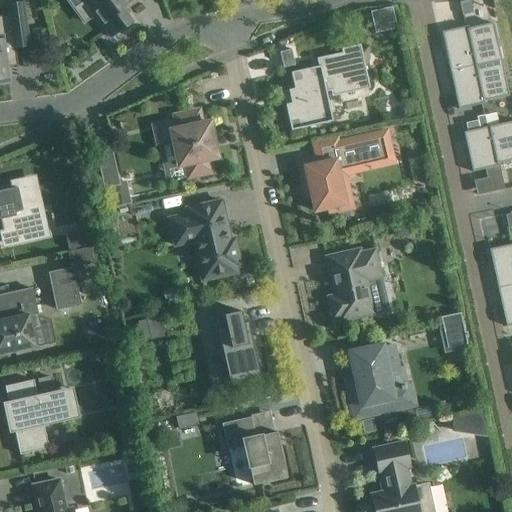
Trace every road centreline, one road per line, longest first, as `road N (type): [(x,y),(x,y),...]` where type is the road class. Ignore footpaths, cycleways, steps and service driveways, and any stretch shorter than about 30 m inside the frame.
road 1 (residential): [(223,20),(334,511)]
road 2 (residential): [(223,20),(173,30),(75,101),(0,112)]
road 3 (residential): [(458,209),(510,442)]
road 4 (residential): [(413,0),(458,209)]
